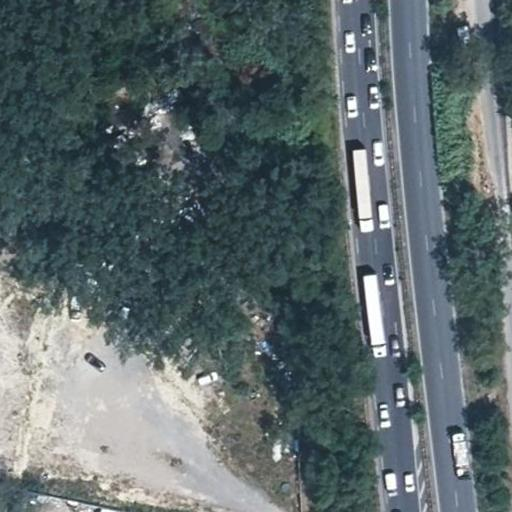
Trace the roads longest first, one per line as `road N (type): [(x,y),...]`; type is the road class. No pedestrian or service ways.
road 1 (primary): [(458,511),(422,223),(406,0)]
road 2 (primary): [(356,0),(359,103),(402,511)]
road 3 (trunk): [(384,0),(430,511)]
road 4 (trunk): [(478,511),(434,0)]
road 5 (residential): [(484,0),(511,266)]
